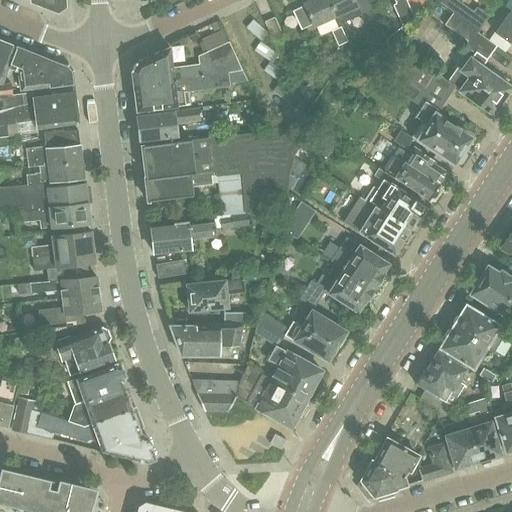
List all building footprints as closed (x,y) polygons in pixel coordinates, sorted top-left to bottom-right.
[(30,0),(31,1),(30,1),(54,11),(54,10),(64,3),(63,0),(30,0)] [(301,29),(312,24),(313,26),(335,16),(327,0),(309,0),(303,3),(304,6),(293,11),(301,29)] [(354,0),(327,0),(335,16),(339,24),(359,15),(355,7),(357,6),(354,0)] [(394,0),(396,3),(393,5),(403,28),(414,20),(413,17),(405,0),(394,0)] [(454,0),(433,0),(452,13),(476,29),(483,20),(454,0)] [(370,9),(359,15),(379,56),(390,50),(370,9)] [(511,45),(511,12),(510,11),(494,33),(511,45)] [(490,70),(482,65),(495,45),(475,31),(476,29),(452,13),(444,25),(468,41),(463,47),(474,54),(470,60),(466,57),(459,68),(456,66),(446,81),(453,85),(492,112),(493,110),(495,111),(501,102),(500,100),(508,87),(488,73),(490,70)] [(264,22),(273,42),(283,37),(274,17),(264,22)] [(337,46),(347,42),(341,27),(331,32),(337,46)] [(0,86),(1,84),(8,66),(15,46),(0,40),(0,86)] [(133,86),(212,77),(228,74),(242,71),(230,43),(198,58),(199,65),(173,68),(169,47),(136,62),(135,62),(130,71),(131,71),(133,86)] [(15,46),(8,66),(19,70),(21,89),(47,86),(71,83),(70,72),(66,67),(15,46)] [(405,77),(398,73),(389,86),(420,106),(414,117),(420,122),(411,136),(421,142),(422,141),(454,163),(455,162),(460,161),(464,155),(463,150),(464,148),(463,148),(470,137),(435,114),(453,85),(446,81),(434,73),(432,75),(414,64),(405,77)] [(242,71),(228,74),(229,83),(240,81),(247,81),(242,71)] [(229,83),(228,74),(212,77),(133,86),(136,111),(190,106),(188,93),(230,87),(229,83)] [(1,84),(0,86),(0,95),(12,94),(10,82),(1,84)] [(12,94),(0,95),(0,137),(8,137),(18,135),(16,123),(36,121),(37,129),(77,124),(71,83),(47,86),(47,90),(33,92),(12,94)] [(174,111),(136,116),(139,141),(147,140),(177,137),(175,124),(199,121),(198,109),(174,112),(174,111)] [(299,137),(312,145),(321,132),(308,124),(299,137)] [(215,177),(211,177),(212,183),(216,183),(221,214),(247,211),(280,207),(286,180),(291,155),(297,129),(270,132),(211,139),(215,172),(215,177)] [(38,166),(81,162),(77,130),(43,134),(45,146),(25,149),(28,167),(38,166)] [(400,130),(393,140),(406,148),(412,138),(400,130)] [(144,177),(144,180),(215,172),(211,139),(149,145),(141,146),(145,177),(144,177)] [(413,147),(409,154),(398,147),(384,170),(379,167),(374,173),(396,187),(400,181),(429,199),(430,198),(435,198),(439,192),(437,187),(438,185),(437,184),(445,172),(430,162),(432,159),(413,147)] [(81,162),(38,166),(39,173),(35,173),(35,174),(26,175),(27,185),(46,183),(84,179),(84,178),(84,177),(83,177),(82,173),(83,173),(83,172),(82,172),(81,164),(82,163),(82,162),(81,162)] [(305,163),(290,188),(302,195),(317,170),(305,163)] [(215,177),(215,172),(144,180),(147,201),(159,199),(192,196),(192,188),(212,186),(212,183),(211,177),(215,177)] [(364,202),(408,230),(417,216),(418,217),(425,206),(391,185),(381,179),(375,188),(374,187),(364,202)] [(0,211),(15,211),(29,209),(28,210),(87,203),(84,184),(47,188),(46,183),(27,185),(0,187),(0,211)] [(357,197),(343,220),(352,226),(360,231),(359,232),(393,253),(399,244),(406,243),(410,236),(408,230),(364,202),(357,197)] [(296,208),(311,218),(315,211),(300,201),(296,208)] [(51,228),(89,223),(87,203),(28,210),(29,209),(15,211),(16,223),(39,220),(40,228),(51,227),(51,228)] [(245,213),(232,215),(234,228),(249,226),(247,214),(247,213),(245,213)] [(221,216),(220,217),(221,226),(221,229),(234,228),(232,215),(221,216)] [(150,228),(153,253),(201,249),(200,238),(215,236),(214,223),(187,226),(187,223),(173,224),(173,226),(150,228)] [(511,230),(499,249),(508,254),(511,253),(511,230)] [(94,264),(90,231),(51,235),(52,244),(31,247),(32,258),(34,270),(46,269),(48,281),(88,277),(87,265),(94,264)] [(329,261),(342,269),(372,288),(374,285),(377,286),(381,279),(381,276),(382,273),(381,273),(387,263),(355,242),(354,243),(346,237),(339,247),(329,261)] [(183,260),(155,264),(157,278),(185,274),(183,260)] [(488,265),(470,294),(491,307),(489,310),(503,318),(505,315),(507,317),(511,308),(511,277),(501,270),(500,272),(488,265)] [(371,290),(372,288),(342,269),(333,282),(321,275),(315,283),(310,280),(298,298),(313,307),(323,291),(356,312),(362,302),(363,302),(364,300),(368,299),(372,293),(371,290)] [(48,281),(29,283),(30,293),(60,290),(61,298),(98,294),(96,276),(88,277),(48,281)] [(189,311),(197,310),(226,307),(225,294),(243,292),(242,279),(186,285),(188,296),(184,296),(184,302),(186,308),(189,307),(189,311)] [(64,315),(84,313),(100,311),(98,294),(61,298),(63,308),(38,310),(40,325),(65,322),(64,315)] [(454,324),(453,326),(493,351),(501,338),(493,333),(498,325),(465,305),(460,315),(456,314),(452,321),(454,324)] [(256,325),(266,330),(281,340),(283,336),(292,341),(294,338),(327,358),(334,346),(339,345),(344,337),(342,333),(343,332),(310,311),(301,326),(292,320),(287,327),(261,311),(256,325)] [(224,313),(224,324),(242,324),(246,324),(246,313),(224,313)] [(171,326),(181,355),(220,355),(220,345),(238,345),(242,324),(195,324),(194,326),(171,326)] [(261,339),(266,330),(256,325),(253,334),(261,339)] [(102,326),(69,338),(68,336),(57,340),(58,342),(56,343),(62,360),(64,360),(69,376),(112,360),(106,344),(108,343),(108,342),(110,338),(107,329),(102,327),(102,326)] [(493,351),(453,326),(451,329),(448,328),(444,334),(446,339),(440,348),(472,367),(477,359),(486,364),(493,351)] [(511,330),(507,328),(503,335),(511,340),(511,330)] [(272,378),(305,398),(306,396),(310,397),(315,388),(313,383),(320,370),(275,345),(267,359),(279,365),(272,378)] [(430,362),(426,369),(462,389),(464,385),(458,381),(465,368),(437,352),(436,354),(432,354),(429,359),(430,362)] [(67,381),(75,404),(123,387),(121,382),(122,382),(124,376),(121,367),(115,364),(114,364),(67,381)] [(196,393),(204,410),(205,410),(205,409),(239,410),(239,411),(241,411),(251,417),(257,408),(290,425),(291,423),(296,423),(298,418),(296,414),(305,398),(272,378),(247,364),(237,382),(252,389),(250,393),(233,393),(233,380),(191,380),(196,393)] [(420,375),(415,383),(424,389),(419,397),(437,408),(441,400),(451,406),(462,389),(426,369),(422,376),(420,375)] [(0,426),(7,428),(18,383),(1,379),(0,383),(0,426)] [(19,382),(17,392),(26,394),(28,384),(19,382)] [(506,414),(495,417),(505,451),(508,450),(509,454),(511,452),(511,388),(510,383),(502,385),(509,408),(505,409),(506,414)] [(74,405),(69,421),(83,426),(131,409),(125,392),(123,387),(75,404),(74,405)] [(18,398),(17,405),(32,409),(34,402),(18,398)] [(464,415),(477,412),(474,401),(461,405),(464,415)] [(131,409),(83,426),(69,421),(32,409),(17,405),(13,421),(29,425),(55,432),(85,440),(96,436),(99,444),(138,430),(137,426),(131,409)] [(13,421),(11,429),(27,433),(53,439),(55,432),(29,425),(13,421)] [(490,421),(467,427),(477,460),(480,459),(481,462),(489,459),(489,457),(500,453),(490,421)] [(474,461),(477,460),(467,427),(444,434),(454,468),(465,464),(466,466),(474,464),(474,461)] [(138,430),(99,444),(101,451),(145,462),(145,463),(155,459),(151,450),(147,437),(141,434),(140,434),(138,430)] [(384,440),(382,440),(378,447),(379,450),(373,461),(371,460),(360,480),(373,496),(395,489),(393,486),(419,479),(419,480),(450,471),(442,442),(427,447),(432,463),(416,468),(411,465),(417,455),(386,437),(384,440)] [(90,511),(95,498),(97,491),(97,489),(58,479),(58,481),(0,467),(0,504),(19,509),(19,507),(38,511),(90,511)] [(183,511),(144,503),(138,506),(136,511),(183,511)]
